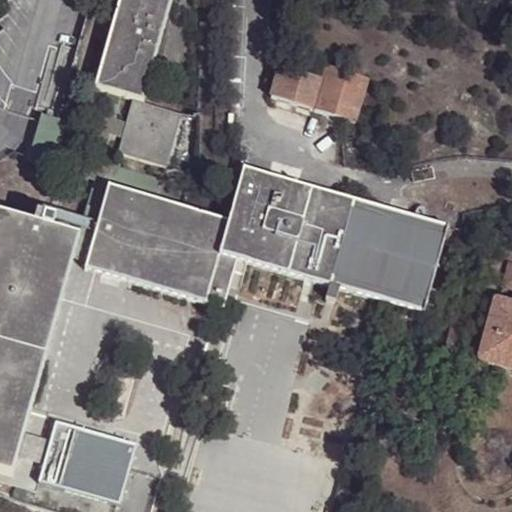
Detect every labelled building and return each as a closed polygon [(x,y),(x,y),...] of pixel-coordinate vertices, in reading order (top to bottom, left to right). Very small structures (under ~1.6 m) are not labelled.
[(120,100),(133,103),(139,105),(171,0),(120,0),(94,93),(107,96),(120,100)] [(275,69),(266,100),(339,122),(350,125),(363,83),(321,70),(318,82),(275,69)] [(90,158),(104,161),(120,100),(107,96),(90,158)] [(139,105),(133,103),(118,155),(166,167),(181,116),(139,105)] [(28,166),(53,173),(59,150),(66,125),(41,118),(28,166)] [(53,173),(92,183),(107,186),(114,164),(104,161),(90,158),(59,150),(53,173)] [(243,171),(229,225),(220,259),(235,263),(423,316),(447,228),(243,171)] [(92,183),(79,241),(75,253),(88,257),(107,186),(92,183)] [(107,186),(88,257),(85,273),(222,311),(235,263),(220,259),(229,225),(107,186)] [(75,253),(79,241),(0,218),(0,474),(12,478),(75,253)] [(511,267),(507,266),(501,289),(511,291),(511,267)] [(511,311),(493,306),(477,367),(511,376),(511,311)] [(455,316),(444,358),(466,364),(477,322),(455,316)] [(140,449),(62,427),(46,487),(123,509),(140,449)]
